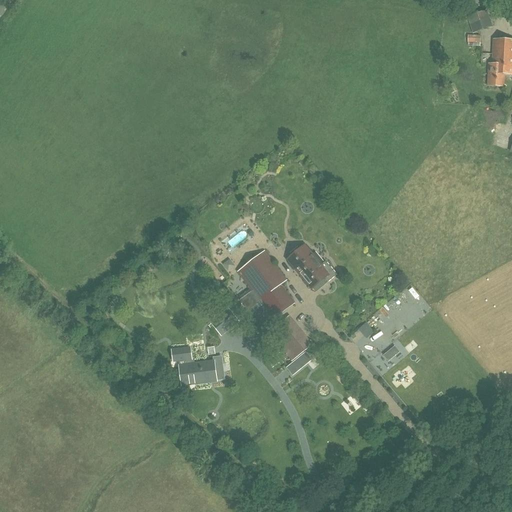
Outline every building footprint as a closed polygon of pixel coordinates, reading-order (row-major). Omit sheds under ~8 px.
[(473,33),(493,27),(487,11),(468,17),(473,33)] [(511,74),(511,39),(493,39),(492,64),(490,64),(489,86),(503,87),(504,75),(511,74)] [(446,88),(450,95),(457,91),(453,84),(446,88)] [(326,260),(320,264),(305,246),(288,260),(311,290),(327,277),(333,285),(340,278),(326,260)] [(245,312),(250,309),(264,328),(284,312),(295,303),(281,285),(287,280),(265,251),(222,283),(245,312)] [(210,323),(220,335),(238,320),(228,308),(210,323)] [(214,362),(192,365),(192,360),(190,349),(172,351),(174,362),(179,361),(182,385),(190,384),(190,383),(195,382),(196,384),(217,381),(214,362)] [(307,352),(288,367),(294,374),(312,359),(307,352)] [(388,352),(383,356),(388,362),(393,358),(388,352)]
